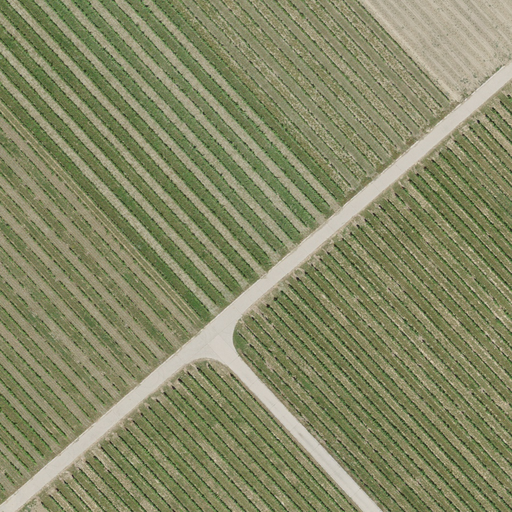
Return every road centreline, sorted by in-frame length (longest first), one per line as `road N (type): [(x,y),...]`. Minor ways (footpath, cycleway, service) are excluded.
road 1 (track): [(511,66),(3,511)]
road 2 (track): [(206,335),(368,511)]
